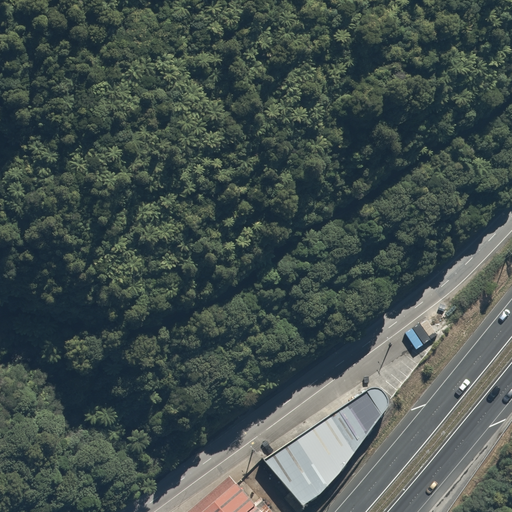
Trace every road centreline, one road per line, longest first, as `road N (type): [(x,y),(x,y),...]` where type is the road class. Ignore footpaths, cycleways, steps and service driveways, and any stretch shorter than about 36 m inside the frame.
road 1 (residential): [(138,511),(398,320),(511,215)]
road 2 (trunk): [(350,511),(511,318)]
road 3 (trunk): [(511,379),(401,511)]
